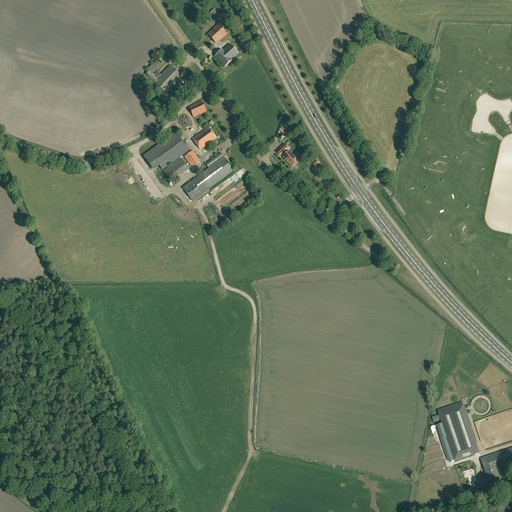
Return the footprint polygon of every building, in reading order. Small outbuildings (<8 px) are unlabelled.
[(223,16),(219,20),(228,28),(231,24),(223,16)] [(218,25),(208,34),(216,43),(226,34),(218,25)] [(222,51),(222,50),(215,57),(225,67),(232,61),(231,60),(238,54),(230,44),(222,51)] [(162,65),(157,60),(148,68),(153,74),(162,65)] [(183,77),(170,65),(160,75),(154,82),(153,82),(167,95),(183,77)] [(154,82),(160,75),(157,71),(154,75),(153,74),(149,70),(146,74),(154,82)] [(206,111),(201,101),(189,107),(193,117),(206,111)] [(281,130),(286,134),(291,130),(287,125),(281,130)] [(216,137),(209,128),(193,139),(200,149),(216,137)] [(188,151),(175,133),(144,156),(152,168),(158,164),(162,170),(188,151)] [(284,151),(286,153),(283,157),(288,162),(287,162),(292,167),(296,163),(294,161),(296,159),(286,149),(288,147),(285,144),(280,148),(283,152),(284,151)] [(199,160),(193,151),(185,157),(191,166),(199,160)] [(223,157),(220,153),(206,164),(208,167),(223,157)] [(189,164),(184,158),(182,160),(180,158),(163,171),(171,182),(188,169),(186,166),(189,164)] [(223,158),(198,176),(208,190),(209,190),(233,171),(223,158)] [(208,190),(198,176),(182,188),(192,201),(208,190)] [(462,402),(438,410),(455,461),(479,452),(462,402)] [(511,447),(481,458),(485,470),(511,462),(511,463),(511,462),(511,447)] [(496,467),(485,470),(490,485),(500,481),(496,467)] [(469,490),(471,497),(487,492),(484,485),(479,487),(479,488),(475,489),(474,489),(469,490)]
